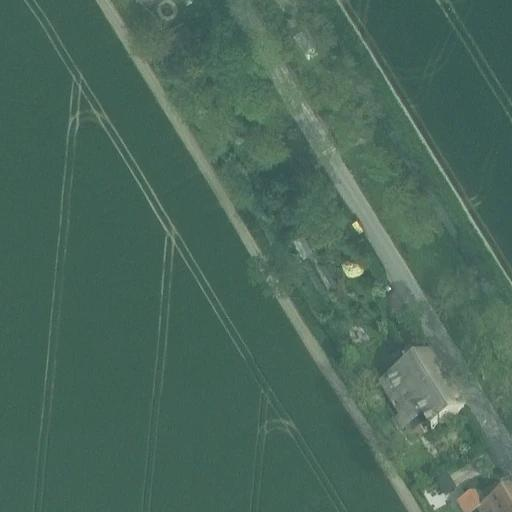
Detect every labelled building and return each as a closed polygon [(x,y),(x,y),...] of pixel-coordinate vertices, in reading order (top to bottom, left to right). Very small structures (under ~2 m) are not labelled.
[(165,56),(192,39),(184,27),(157,43),(165,56)] [(306,27),(293,35),(303,51),(313,44),(316,42),(306,27)] [(270,187),(259,193),(266,204),(277,197),(270,187)] [(401,434),(405,432),(407,436),(426,426),(430,432),(464,412),(422,342),(403,354),(412,367),(379,386),(399,421),(395,423),(401,434)] [(447,477),(436,483),(444,496),(455,490),(447,477)] [(475,495),(458,504),(462,511),(511,511),(511,491),(488,505),(483,508),(475,495)]
